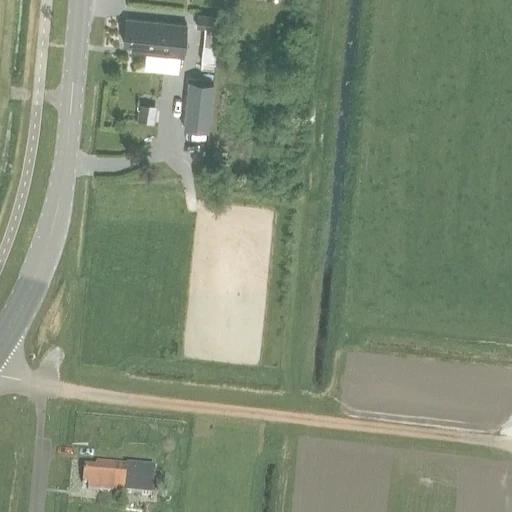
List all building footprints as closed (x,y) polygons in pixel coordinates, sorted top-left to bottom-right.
[(205,27),(217,29),(218,16),(197,15),(196,27),(205,27)] [(185,27),(134,23),(127,22),(125,45),(133,46),(132,52),(183,56),(185,27)] [(217,29),(205,27),(202,63),(214,64),(217,29)] [(213,84),(188,82),(183,129),(208,132),(213,84)] [(138,113),(137,122),(154,125),(156,112),(139,110),(138,113)] [(148,491),(149,471),(97,467),(97,472),(84,471),(83,488),(125,491),(125,489),(148,491)]
